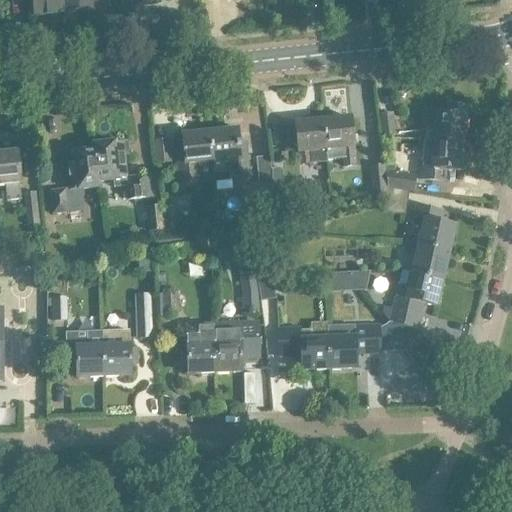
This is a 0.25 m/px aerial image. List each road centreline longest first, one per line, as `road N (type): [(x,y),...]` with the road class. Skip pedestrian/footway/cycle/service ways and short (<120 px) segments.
road 1 (secondary): [(511,35),(0,88)]
road 2 (residential): [(35,484),(47,436),(456,424)]
road 3 (residential): [(395,505),(358,496),(35,484)]
road 4 (residential): [(456,424),(511,231)]
